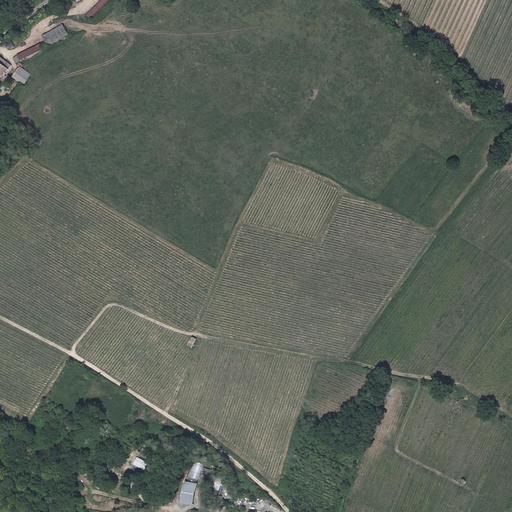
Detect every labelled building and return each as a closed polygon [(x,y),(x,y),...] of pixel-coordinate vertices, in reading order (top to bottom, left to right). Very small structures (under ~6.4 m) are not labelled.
[(109,0),(103,0),(87,14),(93,21),(112,3),(109,0)] [(46,37),(64,26),(63,25),(45,35),(46,37)] [(50,45),(68,34),(64,26),(46,37),(50,45)] [(21,60),(41,52),(41,44),(17,56),(14,60),(18,64),(21,60)] [(0,56),(0,72),(4,76),(5,75),(12,67),(0,56)] [(32,75),(21,67),(14,77),(24,85),(32,75)] [(195,505),(199,484),(187,482),(183,502),(195,505)]
